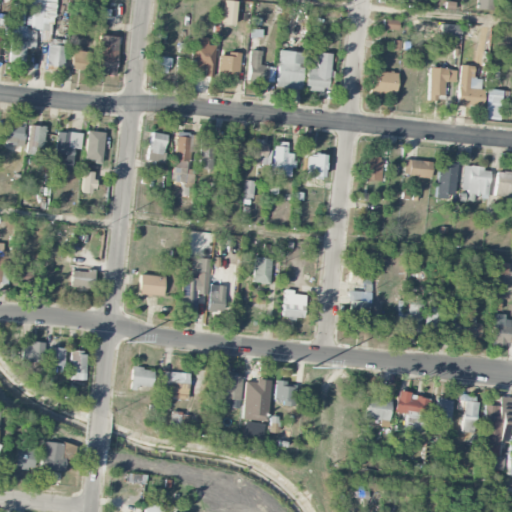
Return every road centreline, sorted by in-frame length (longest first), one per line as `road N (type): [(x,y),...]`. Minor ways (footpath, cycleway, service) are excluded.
road 1 (residential): [(511,376),(169,340),(110,322),(0,312)]
road 2 (residential): [(511,144),(0,91)]
road 3 (residential): [(100,408),(146,0)]
road 4 (residential): [(325,357),(363,0)]
